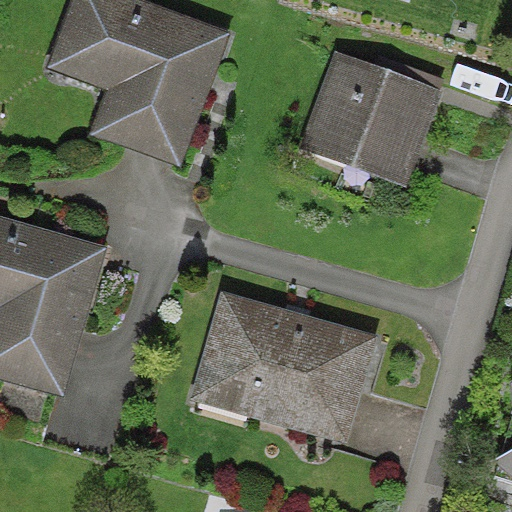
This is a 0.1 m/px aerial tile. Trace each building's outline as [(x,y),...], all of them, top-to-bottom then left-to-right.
[(122,65),(96,136),(171,164),(215,43),(97,0),(78,0),(62,43),(122,65)] [(309,139),(400,173),(427,101),(336,67),(309,139)] [(0,290),(0,378),(54,394),(93,259),(0,232),(0,287),(1,288),(0,290)] [(338,442),(364,351),(366,346),(221,304),(192,405),(195,406),(199,392),(250,407),(247,416),(338,442)] [(511,404),(490,482),(511,487),(511,404)]
